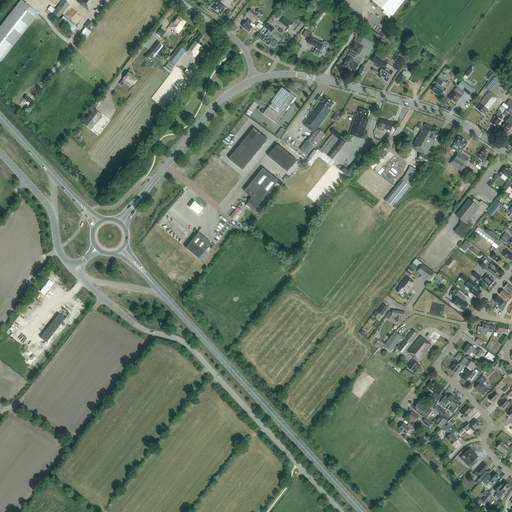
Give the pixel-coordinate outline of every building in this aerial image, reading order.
[(62,14),(61,14),(69,4),(64,0),(63,0),(55,9),(53,12),(55,14),(53,16),(57,20),(62,14)] [(79,0),(77,2),(90,12),(99,0),(79,0)] [(233,0),(214,0),(213,2),(217,5),(214,9),(221,15),(226,8),(227,9),(233,0)] [(391,16),(404,0),(372,0),(372,1),(371,3),(376,7),(378,5),(391,16)] [(21,1),(0,27),(0,60),(0,61),(38,14),(21,1)] [(247,13),(258,20),(263,13),(258,10),(256,13),(250,9),(247,13)] [(323,11),(315,20),(317,22),(325,13),(323,11)] [(74,32),(79,27),(66,16),(61,22),(74,32)] [(182,28),(182,27),(185,23),(178,17),(175,22),(174,21),(169,27),(178,33),(182,28)] [(253,22),(248,19),(242,27),(248,31),(249,32),(253,27),(250,25),(253,22)] [(93,24),(88,20),(84,27),(88,30),(93,24)] [(268,24),(265,28),(269,30),(272,32),(275,28),(268,24)] [(379,35),(385,39),(391,31),(385,27),(379,35)] [(319,54),(318,54),(320,50),(322,51),(324,48),(326,48),(328,43),(325,41),(324,43),(322,42),(321,43),(313,39),(314,37),(311,36),(312,34),(305,30),(302,36),(309,39),(307,43),(308,43),(307,43),(310,44),(317,47),(314,52),(319,55),(319,54)] [(393,31),(388,38),(391,41),(397,34),(393,31)] [(170,62),(170,61),(168,64),(165,68),(170,71),(175,65),(173,64),(172,63),(176,58),(178,59),(184,51),(190,56),(191,55),(195,58),(202,49),(205,51),(207,48),(204,46),(205,45),(199,41),(203,36),(199,33),(195,38),(194,37),(186,48),(182,45),(170,62)] [(266,33),(261,40),(269,45),(270,44),(271,44),(270,45),(274,48),(278,42),(274,40),(273,41),(272,41),(272,40),(274,38),(271,36),(267,33),(266,33)] [(360,45),(360,44),(355,41),(350,50),(351,50),(345,60),(346,60),(344,64),(343,65),(349,68),(355,71),(359,66),(356,64),(353,62),(357,54),(359,55),(363,47),(360,45)] [(162,45),(157,42),(146,57),(150,60),(153,56),(155,57),(156,54),(155,53),(162,45)] [(388,62),(384,60),(385,59),(385,58),(378,54),(377,56),(375,55),(371,61),(377,65),(376,67),(378,68),(379,68),(380,67),(382,68),(378,76),(387,82),(393,72),(385,67),(386,64),(388,62)] [(399,72),(406,61),(400,58),(394,68),(399,72)] [(406,72),(407,72),(405,71),(404,71),(396,83),(401,86),(405,81),(405,82),(406,80),(406,79),(407,78),(404,77),(407,73),(406,72)] [(122,81),(119,85),(122,87),(125,83),(124,82),(125,81),(126,82),(127,81),(132,86),(137,80),(129,73),(123,80),(124,80),(122,82),(122,81)] [(443,88),(446,83),(438,78),(435,82),(437,83),(432,91),(440,97),(444,91),(441,89),(443,87),(443,88)] [(454,91),(448,98),(452,101),(453,100),(453,101),(454,102),(455,102),(456,103),(459,99),(460,98),(464,93),(460,90),(461,89),(469,96),(474,90),(462,80),(458,86),(460,88),(459,89),(457,88),(454,91)] [(295,98),(282,89),(263,114),(276,124),(295,98)] [(482,101),(481,103),(481,104),(477,109),(484,115),(488,109),(489,110),(498,99),(489,91),(481,101),(482,101)] [(323,100),(321,98),(319,96),(316,100),(318,102),(319,101),(320,102),(303,124),(314,132),(307,140),(315,146),(324,133),(318,129),(331,111),(329,110),(334,104),(325,97),(323,100)] [(369,118),(368,118),(367,117),(369,112),(360,109),(358,114),(358,115),(356,114),(350,135),(363,139),(369,118)] [(91,130),(102,116),(93,110),(82,124),(91,130)] [(502,120),(501,120),(504,116),(499,114),(501,112),(498,110),(497,112),(498,113),(495,116),(494,117),(493,118),(493,119),(494,120),(492,123),(492,124),(494,125),(497,126),(499,123),(499,124),(502,120)] [(511,114),(511,113),(505,121),(506,122),(504,124),(504,125),(501,129),(503,131),(503,132),(505,133),(506,133),(509,129),(510,129),(511,128),(511,127),(511,126),(511,124),(511,114)] [(387,122),(381,120),(379,126),(379,127),(378,130),(384,131),(385,129),(391,131),(393,123),(387,122)] [(437,133),(439,129),(435,127),(434,129),(425,124),(424,126),(422,125),(420,123),(416,131),(420,133),(412,147),(416,149),(416,150),(421,153),(418,159),(428,164),(431,158),(426,155),(438,134),(437,133)] [(254,128),(229,159),(243,170),(268,139),(254,128)] [(333,134),(321,149),(333,159),(346,143),(345,142),(341,140),(340,139),(343,135),(334,128),(330,132),(333,134)] [(388,142),(392,136),(387,133),(383,139),(388,142)] [(458,150),(450,164),(462,171),(470,158),(461,153),(468,143),(459,137),(454,145),(453,147),(458,150)] [(277,144),(268,156),(287,172),(297,160),(277,144)] [(487,153),(486,153),(487,151),(484,148),(481,152),(480,151),(473,161),(478,165),(483,159),(484,160),(486,157),(485,156),(487,153)] [(360,159),(352,170),(347,167),(343,171),(352,178),(365,162),(360,159)] [(223,162),(210,179),(226,191),(239,175),(223,162)] [(410,166),(404,177),(402,179),(385,201),(395,209),(412,187),(421,172),(415,169),(410,166)] [(511,175),(511,170),(506,166),(501,173),(509,179),(511,175)] [(251,207),(256,211),(260,206),(259,205),(263,200),(279,181),(263,168),(244,191),(252,198),(246,204),(247,205),(248,203),(252,206),(251,207)] [(275,199),(281,191),(278,189),(272,196),(275,199)] [(473,226),(489,206),(485,203),(482,206),(480,204),(480,203),(474,198),(471,201),(469,199),(456,215),(463,221),(461,224),(459,223),(459,224),(460,224),(461,225),(455,232),(463,239),(473,226)] [(193,201),(188,207),(198,215),(203,209),(193,201)] [(488,212),(487,213),(491,216),(500,205),(497,202),(488,212)] [(234,220),(241,210),(238,207),(230,217),(234,220)] [(503,248),(505,246),(501,243),(496,239),(495,241),(478,227),(475,231),(492,245),(502,253),(501,254),(507,259),(508,258),(511,260),(511,259),(511,253),(506,249),(505,250),(503,248)] [(491,231),(489,233),(494,237),(494,236),(498,239),(500,237),(496,234),(495,235),(491,231)] [(198,232),(185,248),(201,261),(207,253),(202,248),(208,241),(198,232)] [(505,243),(509,239),(504,235),(500,239),(505,243)] [(463,244),(461,247),(465,251),(467,247),(470,244),(466,240),(463,244)] [(446,265),(450,268),(455,261),(451,258),(446,265)] [(482,264),(484,266),(484,265),(486,267),(487,268),(488,267),(489,269),(491,271),(491,270),(495,273),(497,271),(500,274),(503,270),(499,268),(500,267),(497,265),(494,263),(493,263),(492,262),(491,263),(487,260),(485,259),(482,264)] [(428,280),(434,273),(422,264),(416,272),(428,280)] [(493,279),(487,274),(483,278),(475,272),(472,275),(479,281),(480,279),(489,286),(491,284),(491,285),(494,281),(492,280),(493,279)] [(406,276),(398,286),(399,287),(396,291),(400,294),(403,291),(407,293),(415,283),(406,276)] [(480,287),(475,283),(470,280),(466,286),(471,290),(470,291),(474,294),(474,295),(477,297),(477,296),(478,297),(478,296),(478,297),(480,294),(482,291),(478,289),(480,287)] [(457,292),(459,290),(455,287),(450,293),(454,296),(455,295),(457,297),(453,303),(464,311),(468,304),(464,301),(466,299),(457,292)] [(509,300),(511,297),(511,296),(509,295),(503,290),(499,294),(503,298),(505,300),(507,298),(509,300)] [(498,304),(501,307),(499,309),(502,311),(506,303),(497,296),(494,300),(498,304)] [(387,310),(386,310),(387,308),(383,305),(378,312),(377,311),(373,316),(379,320),(382,315),(382,316),(387,310)] [(59,314),(40,338),(46,343),(69,313),(64,309),(59,314)] [(396,317),(395,321),(401,322),(402,317),(404,317),(405,312),(392,310),(392,312),(389,311),(385,317),(389,319),(391,316),(396,317)] [(478,327),(477,332),(478,332),(478,331),(487,333),(487,331),(492,332),(494,324),(484,322),(482,327),(478,327)] [(501,333),(502,331),(508,332),(509,326),(497,325),(497,331),(498,331),(498,333),(501,333)] [(412,329),(404,339),(397,349),(402,353),(412,340),(417,333),(412,329)] [(395,331),(384,346),(391,352),(402,337),(395,331)] [(504,335),(499,343),(503,345),(508,337),(504,335)] [(420,336),(408,352),(414,357),(412,360),(410,362),(412,363),(409,367),(413,371),(419,365),(417,363),(419,361),(420,361),(432,346),(420,336)] [(473,349),(474,348),(468,344),(464,351),(469,355),(471,352),(479,357),(483,352),(478,348),(477,351),(473,349)] [(497,358),(488,352),(485,356),(493,362),(497,358)] [(456,362),(450,369),(456,373),(463,364),(464,365),(468,360),(465,358),(459,364),(456,362)] [(499,367),(506,373),(508,370),(502,364),(499,367)] [(471,373),(466,369),(460,377),(466,381),(469,378),(472,380),(472,379),(476,374),(474,371),(473,372),(474,372),(471,373)] [(483,376),(476,383),(478,385),(475,388),(478,391),(483,395),(488,390),(482,385),(487,380),(483,376)] [(444,389),(435,382),(433,384),(430,382),(425,389),(427,387),(436,393),(433,397),(438,401),(443,395),(440,393),(444,389)] [(510,389),(507,386),(502,391),(505,394),(510,389)] [(500,396),(495,392),(497,390),(495,388),(490,393),(492,395),(489,399),(493,403),(500,396)] [(445,406),(447,402),(450,404),(455,398),(451,394),(449,396),(447,394),(440,403),(445,406)] [(460,401),(455,398),(450,404),(453,406),(451,409),(452,411),(451,412),(454,414),(458,409),(455,407),(460,401)] [(509,402),(505,399),(499,405),(503,410),(506,406),(509,408),(511,404),(511,400),(509,402)] [(419,410),(418,411),(422,413),(423,413),(422,415),(426,419),(432,411),(419,402),(415,407),(419,410)] [(465,422),(469,418),(467,416),(472,411),(467,406),(461,412),(464,416),(461,418),(465,422)] [(412,412),(407,417),(416,424),(419,420),(417,419),(418,417),(412,412)] [(447,420),(441,415),(434,423),(440,429),(447,420)] [(422,422),(429,427),(432,424),(425,418),(422,422)] [(467,432),(470,428),(473,431),(480,425),(475,420),(469,425),(467,422),(462,427),(467,432)] [(415,427),(409,423),(407,426),(403,423),(398,429),(406,434),(408,431),(410,433),(415,427)] [(451,426),(448,429),(445,431),(449,435),(446,438),(453,445),(458,440),(453,435),(456,432),(451,426)] [(505,455),(508,451),(511,453),(511,451),(511,445),(510,448),(502,442),(497,448),(505,455)] [(478,457),(470,448),(464,454),(470,461),(466,464),(471,469),(478,462),(475,459),(478,457)] [(474,474),(482,481),(486,475),(489,473),(486,470),(488,467),(483,463),(474,474)] [(496,480),(499,477),(494,472),(491,476),(488,474),(482,482),(487,486),(488,484),(492,487),(492,488),(497,481),(496,480)] [(502,485),(499,482),(493,489),(498,492),(495,495),(499,498),(504,493),(506,493),(506,491),(510,486),(505,481),(502,485)]
